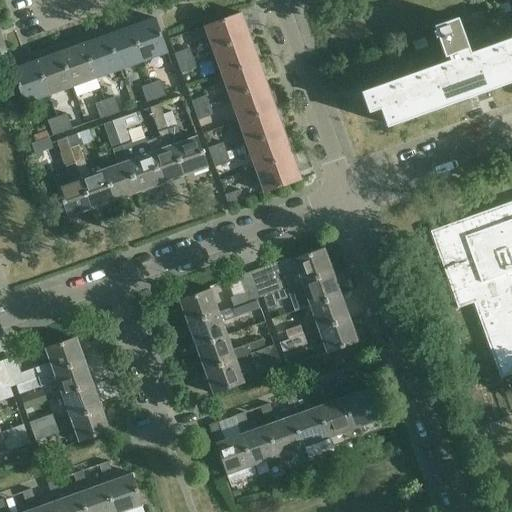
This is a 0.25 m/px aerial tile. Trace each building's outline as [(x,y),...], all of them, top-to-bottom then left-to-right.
[(509,3),(497,8),(499,15),(511,11),(509,3)] [(250,38),(242,14),(205,27),(214,51),(250,38)] [(511,38),(470,54),(458,18),(435,26),(437,30),(434,31),(436,37),(439,36),(448,62),(362,92),(370,112),(381,108),(387,126),(511,81),(511,38)] [(155,19),(131,28),(143,63),(168,54),(155,19)] [(143,63),(131,28),(108,36),(120,71),(143,63)] [(120,71),(108,36),(84,45),(97,79),(120,71)] [(259,63),(250,38),(214,51),(222,76),(259,63)] [(425,39),(413,43),(415,51),(427,46),(425,39)] [(97,79),(84,45),(60,53),(73,88),(97,79)] [(190,49),(175,55),(178,64),(194,58),(190,49)] [(394,50),(382,54),(385,62),(397,57),(394,50)] [(73,88),(60,53),(36,62),(49,97),(73,88)] [(197,68),(194,58),(178,64),(182,74),(197,68)] [(49,97),(36,62),(13,70),(25,105),(49,97)] [(267,86),(259,63),(222,76),(231,99),(267,86)] [(161,81),(151,85),(156,100),(166,97),(161,81)] [(156,100),(151,85),(142,88),(147,104),(156,100)] [(276,110),(267,86),(231,99),(239,123),(276,110)] [(195,111),(210,106),(207,97),(192,102),(195,111)] [(114,98),(105,101),(110,117),(120,113),(114,98)] [(110,117),(105,101),(95,105),(101,120),(110,117)] [(185,177),(163,116),(159,106),(150,109),(161,139),(147,144),(162,185),(185,177)] [(214,116),(210,106),(195,111),(199,122),(214,116)] [(284,133),(276,110),(239,123),(247,146),(284,133)] [(209,169),(198,137),(182,142),(172,112),(163,116),(185,177),(209,169)] [(162,185),(147,144),(145,139),(131,144),(126,131),(141,126),(136,114),(112,123),(116,132),(121,148),(126,162),(137,194),(162,185)] [(66,115),(57,118),(63,134),(72,131),(66,115)] [(63,134),(57,118),(47,122),(53,138),(63,134)] [(121,148),(116,132),(112,123),(103,126),(112,151),(121,148)] [(293,157),(284,133),(247,146),(256,170),(293,157)] [(212,158),(227,153),(224,144),(208,149),(212,158)] [(78,146),(69,149),(74,164),(84,161),(78,146)] [(137,194),(126,162),(121,148),(112,151),(117,165),(103,171),(115,202),(137,194)] [(92,210),(81,179),(80,179),(74,164),(69,149),(60,152),(67,172),(53,177),(67,219),(92,210)] [(231,163),(227,153),(212,158),(215,169),(231,163)] [(301,180),(293,157),(256,170),(264,193),(301,180)] [(115,202),(103,171),(81,179),(92,210),(115,202)] [(229,206),(244,200),(240,191),(225,196),(229,206)] [(511,202),(430,232),(458,309),(474,304),(501,379),(511,375),(511,202)] [(333,273),(325,248),(293,260),(298,275),(284,280),(287,289),(301,284),(333,273)] [(283,280),(277,264),(264,269),(270,285),(273,294),(287,289),(284,280),(283,280)] [(270,285),(264,269),(262,269),(251,273),(260,299),(263,298),(273,294),(270,285)] [(260,299),(251,273),(239,277),(245,294),(249,303),(260,299)] [(342,296),(333,273),(301,284),(287,289),(291,298),(296,313),(310,308),(342,296)] [(291,298),(287,289),(273,294),(263,298),(266,307),(291,298)] [(212,290),(210,291),(179,302),(187,326),(220,314),(212,290)] [(234,309),(249,303),(245,294),(230,299),(234,309)] [(350,320),(342,296),(310,308),(318,331),(350,320)] [(252,312),(249,303),(234,309),(237,318),(252,312)] [(229,337),(220,314),(187,326),(196,349),(229,337)] [(358,343),(351,322),(350,320),(318,331),(326,354),(358,343)] [(280,345),(290,341),(304,336),(301,327),(287,332),(277,336),(280,345)] [(308,345),(304,336),(290,341),(280,345),(284,354),(308,345)] [(204,372),(237,361),(251,356),(266,350),(262,341),(234,351),(229,337),(196,349),(204,372)] [(85,361),(76,338),(47,349),(44,350),(49,364),(35,369),(38,378),(85,361)] [(273,348),(266,350),(251,356),(258,375),(280,367),(273,348)] [(35,369),(21,374),(19,369),(15,358),(4,362),(13,388),(15,387),(38,378),(35,369)] [(93,384),(87,369),(85,361),(38,378),(15,387),(19,395),(56,382),(61,396),(93,384)] [(246,383),(240,369),(237,361),(204,372),(212,395),(246,383)] [(0,392),(9,389),(13,388),(4,362),(0,363),(0,392)] [(385,430),(370,389),(353,395),(347,377),(337,380),(344,399),(358,440),(385,430)] [(102,408),(93,384),(61,396),(70,420),(102,408)] [(358,440),(344,399),(328,404),(321,386),(312,390),(318,408),(330,439),(333,449),(358,440)] [(0,402),(13,398),(9,389),(0,392),(0,402)] [(330,439),(318,408),(302,414),(295,396),(285,399),(289,410),(303,449),(330,439)] [(47,403),(25,411),(28,421),(51,412),(47,403)] [(303,449),(289,410),(277,414),(274,415),(270,405),(260,408),(267,426),(278,458),(281,467),(290,463),(292,461),(289,454),(303,449)] [(110,432),(102,408),(70,420),(78,443),(110,432)] [(278,458),(267,426),(257,430),(254,423),(248,425),(244,414),(234,418),(240,436),(252,468),(278,458)] [(32,433),(55,425),(52,416),(29,424),(32,433)] [(255,477),(252,468),(240,436),(225,441),(219,423),(209,427),(230,486),(255,477)] [(58,434),(55,425),(32,433),(35,442),(58,434)] [(0,444),(26,435),(23,426),(0,434),(0,444)] [(0,444),(0,454),(29,444),(26,435),(0,444)] [(129,511),(143,507),(131,475),(114,481),(108,463),(98,466),(105,484),(114,511),(129,511)] [(114,511),(105,484),(88,490),(82,472),(73,475),(79,493),(85,511),(114,511)] [(85,511),(79,493),(63,499),(57,481),(47,485),(54,503),(56,511),(85,511)] [(56,511),(54,503),(38,509),(31,490),(21,494),(27,511),(56,511)] [(9,511),(5,500),(0,501),(0,511),(9,511)]
